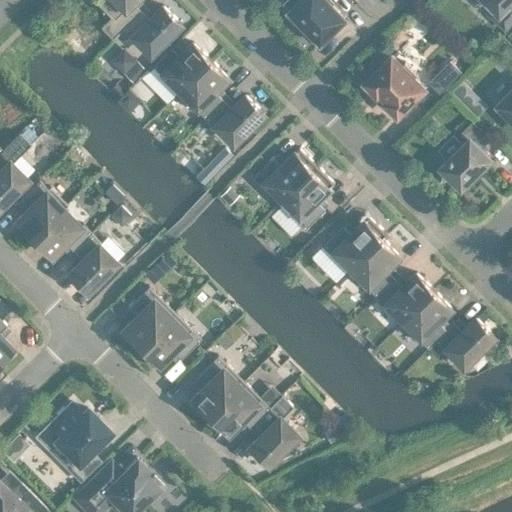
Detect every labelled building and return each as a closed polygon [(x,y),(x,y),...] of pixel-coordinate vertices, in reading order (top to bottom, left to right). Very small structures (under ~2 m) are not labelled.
[(113,38),(123,28),(141,9),(132,1),(132,0),(99,0),(114,14),(102,26),(113,38)] [(317,38),(321,41),(345,17),(327,0),(282,0),(281,2),(305,25),(302,27),(302,32),(311,40),(315,40),(317,38)] [(495,18),(506,29),(511,22),(511,0),(487,0),(500,13),(495,18)] [(123,28),(132,37),(134,35),(152,53),(182,23),(164,5),(150,18),(141,9),(123,28)] [(160,76),(178,93),(211,59),(194,42),(180,55),(172,47),(153,65),(162,74),(160,76)] [(377,93),(380,91),(389,99),(386,102),(398,113),(424,87),(392,55),(366,81),(377,93)] [(197,109),(206,117),(224,99),(215,90),(229,77),(211,59),(178,93),(195,111),(197,109)] [(138,61),(125,74),(133,82),(146,69),(138,61)] [(429,81),(440,92),(460,71),(450,61),(429,81)] [(463,80),(452,90),(463,101),(473,91),(463,80)] [(511,89),(498,104),(506,111),(503,114),(511,123),(511,89)] [(224,99),(206,117),(215,126),(217,124),(235,142),(264,112),(246,94),(233,108),(224,99)] [(442,166),(462,186),(470,177),(475,182),(486,171),(481,166),(490,158),(480,148),(490,138),(473,121),(462,132),(469,139),(442,166)] [(225,147),(195,176),(203,184),(233,155),(225,147)] [(253,176),(279,202),(317,165),(300,147),(282,165),(273,156),(253,176)] [(2,149),(0,150),(0,204),(26,178),(9,161),(11,158),(2,149)] [(317,165),(279,202),(305,229),(325,208),(317,200),(335,182),(317,165)] [(15,219),(33,237),(62,208),(63,208),(67,204),(49,186),(47,188),(39,179),(20,197),(29,206),(15,219)] [(230,186),(221,195),(229,204),(239,195),(230,186)] [(121,204),(110,215),(121,225),(131,215),(121,204)] [(64,241),(72,250),(90,232),(82,223),(79,225),(63,208),(62,208),(33,237),(50,255),(64,241)] [(322,245),(349,271),(382,237),(383,238),(387,234),(369,216),(351,233),(343,225),(322,245)] [(90,232),(72,250),(81,259),(68,272),(86,290),(115,261),(98,244),(100,241),(90,232)] [(368,287),(376,295),(395,277),(386,268),(400,255),(383,238),(382,237),(349,271),(366,289),(368,287)] [(162,256),(149,268),(158,276),(170,265),(162,256)] [(374,297),(400,323),(434,290),(417,272),(403,285),(395,277),(376,295),(374,297)] [(119,332),(136,349),(174,312),(148,285),(127,305),(136,314),(119,332)] [(429,347),(437,340),(436,340),(447,329),(438,321),(452,307),(434,290),(400,323),(418,341),(421,339),(429,347)] [(0,299),(0,317),(1,319),(10,310),(0,299)] [(174,312),(136,349),(154,367),(171,349),(180,358),(200,338),(174,312)] [(0,317),(0,366),(16,351),(0,335),(0,331),(7,325),(1,319),(0,317)] [(436,340),(437,340),(446,349),(448,347),(465,364),(480,350),(483,353),(496,341),(493,337),(495,335),(477,317),(463,331),(454,321),(447,329),(436,340)] [(224,334),(217,341),(224,349),(232,342),(224,334)] [(206,419),(210,415),(209,414),(243,381),(217,354),(196,375),(205,383),(188,401),(206,419)] [(249,427),(253,423),(252,423),(269,407),(268,406),(243,381),(209,414),(210,415),(227,432),(240,418),(249,427)] [(415,381),(414,392),(435,395),(437,383),(415,381)] [(252,423),(253,423),(261,432),(248,445),(266,463),(268,461),(272,465),(284,452),(281,449),(296,434),(280,418),(292,406),(281,394),(268,406),(269,407),(252,423)] [(77,460),(71,466),(82,477),(99,460),(89,450),(109,430),(87,407),(82,412),(72,402),(50,424),(60,434),(56,438),(77,460)] [(342,422),(325,432),(331,443),(349,433),(342,422)] [(18,432),(0,449),(12,461),(29,444),(18,432)] [(136,457),(122,471),(111,482),(100,470),(74,496),(89,511),(98,511),(113,498),(127,511),(131,511),(147,497),(150,501),(165,486),(153,475),(150,478),(143,471),(147,468),(144,465),(144,464),(143,463),(143,464),(140,461),(141,460),(140,459),(139,460),(136,457)] [(10,492),(0,481),(0,511),(27,511),(28,511),(43,511),(47,509),(20,482),(10,492)]
